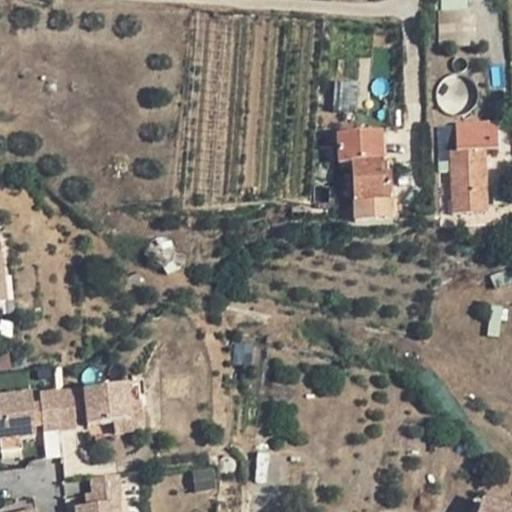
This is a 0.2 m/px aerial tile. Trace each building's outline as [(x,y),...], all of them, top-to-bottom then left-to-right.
[(441,0),(443,45),(472,44),(470,0),(441,0)] [(184,211),(244,206),(245,202),(250,78),(254,14),(199,10),(184,211)] [(244,206),(309,203),(310,199),(316,128),(324,30),(324,19),(254,14),(250,78),(245,202),(244,206)] [(397,24),(324,19),(324,30),(316,128),(405,130),(404,25),(397,24)] [(454,149),(450,149),(451,169),(452,214),(484,214),(485,151),(498,150),(498,126),(486,126),(485,123),(453,124),(454,149)] [(438,149),(450,149),(454,149),(453,124),(438,125),(438,149)] [(386,203),(391,203),(391,176),(384,176),(382,135),(338,137),(340,166),(352,165),(354,206),(386,203)] [(438,169),(451,169),(450,149),(438,149),(438,169)] [(316,189),(315,201),(315,205),(329,206),(330,190),(316,189)] [(394,227),(391,203),(386,203),(354,206),(357,231),(394,227)] [(0,303),(11,302),(6,254),(0,254),(0,303)] [(174,257),(164,263),(168,270),(170,272),(179,266),(174,257)] [(82,394),(86,427),(112,425),(119,424),(129,423),(127,406),(125,389),(82,394)] [(73,428),(86,427),(82,394),(82,390),(70,392),(73,424),(73,428)] [(55,392),(55,394),(60,432),(73,431),(73,428),(73,424),(70,392),(55,392)] [(42,434),(60,432),(55,394),(52,394),(40,394),(42,434)] [(27,398),(0,401),(0,444),(17,443),(20,442),(32,440),(27,398)] [(140,405),(127,406),(129,423),(119,424),(112,425),(113,435),(113,438),(143,435),(140,405)] [(0,455),(21,453),(20,442),(17,443),(0,444),(0,455)] [(92,483),(92,499),(117,497),(121,496),(119,482),(92,483)] [(86,500),(87,511),(120,507),(122,507),(121,496),(117,497),(92,499),(86,500)] [(511,511),(511,507),(480,501),(477,511),(511,511)]
